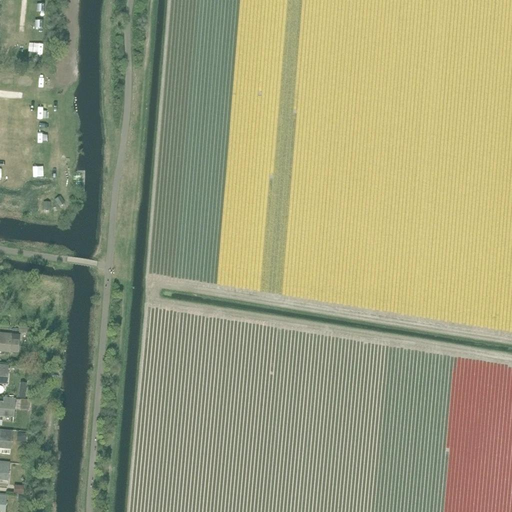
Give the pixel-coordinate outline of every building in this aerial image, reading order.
[(17,353),(19,336),(0,334),(0,337),(0,351),(9,352),(8,353),(9,353),(9,352),(17,353)] [(13,418),(14,400),(4,399),(4,404),(0,403),(0,415),(13,417),(12,418),(13,418)] [(17,434),(17,442),(25,442),(25,434),(17,434)] [(11,437),(0,436),(0,448),(10,449),(9,450),(10,450),(11,437)] [(7,482),(9,463),(0,462),(0,480),(7,481),(7,482)] [(14,486),(13,494),(22,495),(23,486),(14,486)]
